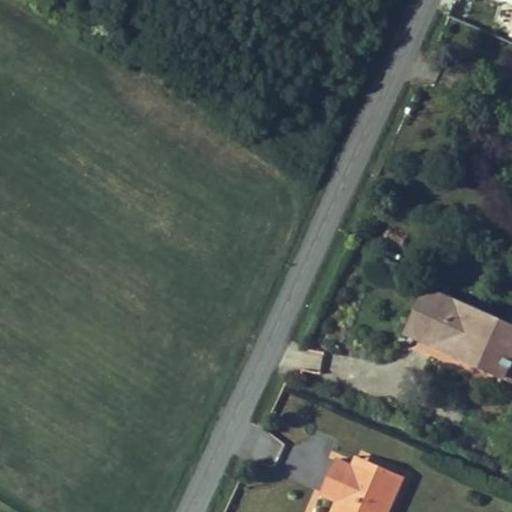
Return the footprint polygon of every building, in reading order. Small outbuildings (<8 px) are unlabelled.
[(511,327),(476,311),(473,319),(451,309),(454,302),(426,289),(409,326),(436,339),(433,346),(504,379),(511,359),(511,327)] [(451,309),(473,319),(476,311),(454,302),(451,309)] [(433,346),(436,339),(409,326),(406,334),(433,346)] [(369,475),(373,465),(359,459),(355,469),(369,475)] [(390,511),(406,479),(373,465),(369,475),(355,469),(338,461),(324,493),(340,501),(335,511),(390,511)]
